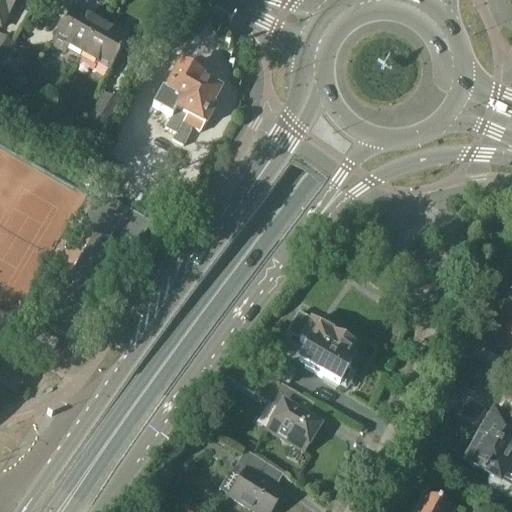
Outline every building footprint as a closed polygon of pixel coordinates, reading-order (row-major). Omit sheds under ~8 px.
[(17,0),(0,0),(0,29),(1,29),(17,0)] [(69,50),(82,57),(100,25),(98,25),(97,21),(94,19),(90,20),(72,9),(51,45),(66,54),(69,50)] [(82,57),(110,73),(130,37),(118,30),(112,32),(110,31),(109,28),(105,25),(101,26),(100,25),(82,57)] [(0,37),(0,67),(1,68),(13,47),(12,46),(13,45),(0,37)] [(21,79),(33,57),(19,50),(18,50),(13,47),(1,68),(21,79)] [(180,70),(179,69),(166,93),(162,91),(152,108),(171,119),(165,130),(175,135),(172,141),(182,148),(191,134),(189,133),(191,129),(200,133),(203,126),(205,127),(213,111),(210,109),(219,94),(199,83),(200,81),(198,80),(203,71),(186,62),(181,71),(180,70)] [(88,123),(105,132),(121,105),(104,96),(88,123)] [(127,210),(122,208),(123,207),(98,193),(93,202),(86,214),(109,228),(99,245),(97,244),(67,295),(62,293),(60,297),(57,303),(55,302),(42,324),(57,333),(57,334),(59,335),(59,334),(76,344),(92,316),(93,317),(126,261),(118,256),(119,256),(112,252),(112,253),(105,249),(115,232),(139,245),(151,224),(127,210)] [(295,321),(286,337),(308,349),(298,367),(303,369),(324,381),(322,384),(335,391),(336,388),(338,389),(338,388),(345,392),(356,374),(349,370),(349,369),(346,367),(352,357),(350,356),(354,350),(331,338),(333,335),(298,315),(295,321)] [(60,343),(38,330),(33,339),(55,351),(60,343)] [(269,357),(261,371),(289,387),(297,373),(269,357)] [(236,359),(224,378),(268,404),(279,411),(266,432),(304,455),(320,427),(305,418),(295,412),(303,399),(285,388),(280,385),(262,375),(259,377),(248,371),(249,367),(236,359)] [(466,362),(460,375),(482,385),(488,372),(466,362)] [(5,368),(0,376),(0,382),(16,393),(24,381),(5,368)] [(487,426),(479,439),(511,458),(511,423),(494,413),(492,416),(488,416),(485,422),(487,426)] [(469,450),(465,456),(467,460),(465,463),(491,478),(489,481),(490,487),(502,494),(507,492),(510,488),(511,489),(511,458),(479,439),(473,450),(469,450)] [(242,478),(229,499),(250,511),(272,511),(283,494),(258,479),(266,466),(245,453),(233,472),(242,478)] [(453,511),(423,496),(414,511),(453,511)]
